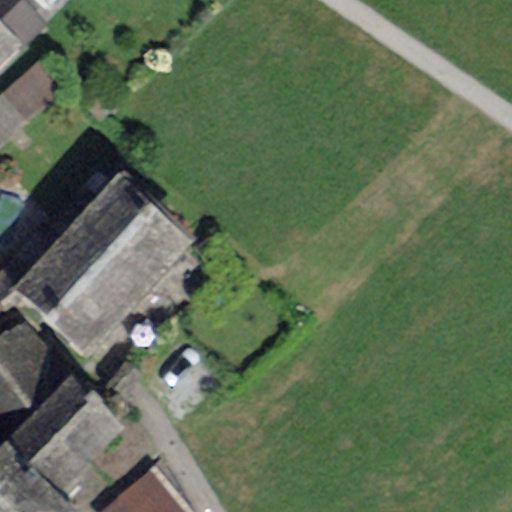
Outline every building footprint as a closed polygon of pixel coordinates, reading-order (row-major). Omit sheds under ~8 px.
[(21,0),(0,0),(0,67),(43,25),(21,0)] [(0,143),(60,93),(38,66),(0,97),(0,143)] [(119,172),(63,230),(138,302),(194,244),(119,172)] [(138,302),(63,230),(13,289),(88,359),(138,302)] [(3,270),(0,272),(0,337),(17,324),(1,301),(13,289),(3,270)] [(72,371),(17,324),(0,337),(0,446),(6,441),(72,371)] [(124,431),(72,371),(6,441),(60,500),(124,431)] [(0,446),(0,511),(69,511),(60,500),(6,441),(0,446)] [(171,511),(149,484),(114,511),(171,511)]
